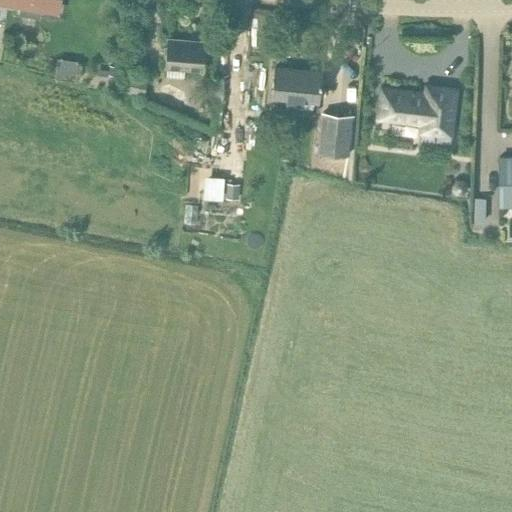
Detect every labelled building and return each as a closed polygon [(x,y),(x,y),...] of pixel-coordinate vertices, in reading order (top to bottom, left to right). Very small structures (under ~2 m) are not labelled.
[(0,0),(0,1),(57,11),(58,0),(0,0)] [(165,67),(201,70),(204,41),(168,38),(165,67)] [(57,57),(55,78),(75,80),(78,60),(57,57)] [(97,68),(97,75),(109,77),(109,74),(115,75),(116,65),(109,64),(109,70),(97,68)] [(271,107),(291,109),(292,99),(318,102),(320,80),(321,71),(275,66),(271,107)] [(132,76),(129,90),(145,94),(148,79),(132,76)] [(452,135),(457,87),(438,85),(437,92),(424,91),(381,86),(377,118),(421,123),(420,131),(452,135)] [(318,156),(319,167),(345,169),(346,165),(351,116),(322,113),(318,156)] [(511,158),(500,158),(500,178),(501,204),(511,203),(511,158)] [(454,169),(453,193),(465,194),(467,170),(454,169)] [(239,184),(227,183),(227,198),(238,199),(239,184)]
